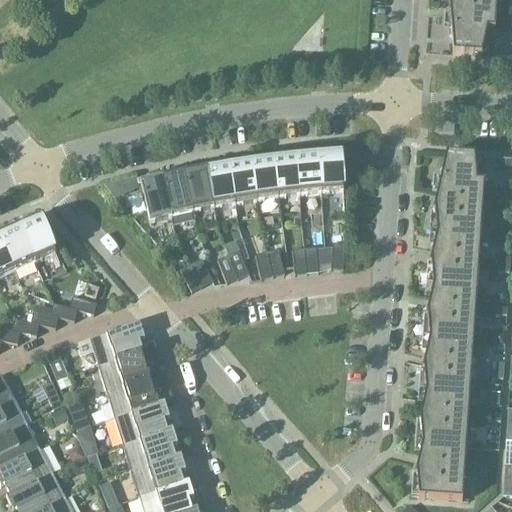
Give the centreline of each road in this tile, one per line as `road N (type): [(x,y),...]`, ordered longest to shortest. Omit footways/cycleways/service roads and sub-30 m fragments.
road 1 (residential): [(47,169),(164,135),(302,111),(398,107)]
road 2 (residential): [(319,499),(372,449),(385,286)]
road 3 (residential): [(158,315),(385,286)]
road 4 (residential): [(319,499),(171,334)]
road 5 (residential): [(220,511),(171,334)]
road 6 (residential): [(158,315),(47,169)]
road 7 (residential): [(385,286),(398,107)]
road 8 (residential): [(0,369),(50,345),(158,315)]
